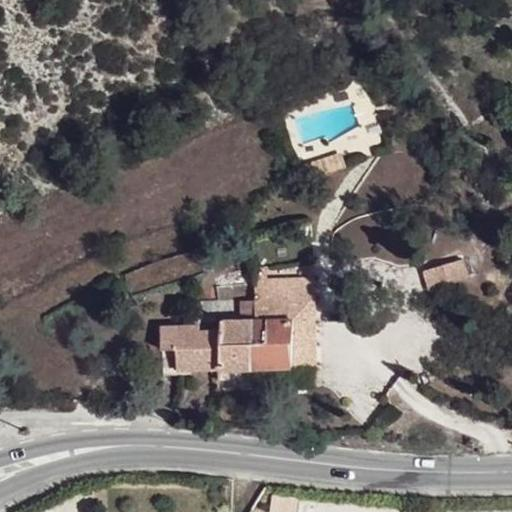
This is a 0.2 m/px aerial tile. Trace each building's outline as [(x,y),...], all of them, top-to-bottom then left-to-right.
[(319,178),(348,168),(342,154),(314,163),(319,178)] [(294,170),(298,185),(319,178),(314,163),(294,170)] [(463,263),(428,275),(434,292),(469,280),(463,263)] [(257,321),(255,321),(254,370),(294,369),(295,350),(318,350),(317,298),(258,299),(257,302),(257,321)] [(245,302),(246,321),(255,321),(257,321),(257,302),(245,302)] [(255,321),(246,321),(224,322),(224,333),(202,333),(201,326),(163,328),(163,377),(182,376),(181,371),(254,370),(255,321)] [(295,350),(294,369),(318,368),(318,350),(295,350)]
